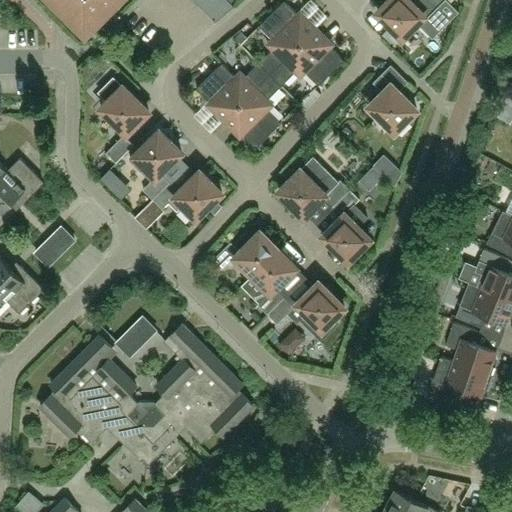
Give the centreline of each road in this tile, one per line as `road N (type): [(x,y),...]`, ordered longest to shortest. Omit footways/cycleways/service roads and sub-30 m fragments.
road 1 (residential): [(144,237),(75,162),(65,64),(0,59)]
road 2 (residential): [(352,452),(176,268)]
road 3 (residential): [(254,181),(362,57),(362,39),(340,15)]
road 4 (residential): [(12,364),(144,237)]
road 5 (residential): [(254,181),(175,104),(174,78),(208,46)]
road 6 (tertiary): [(502,462),(411,442),(352,452)]
road 7 (residential): [(339,272),(254,181)]
